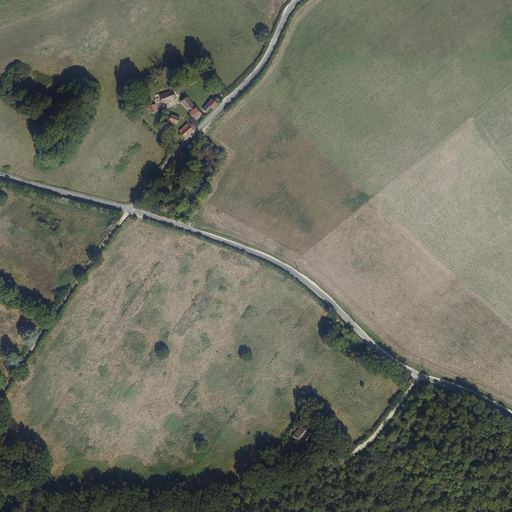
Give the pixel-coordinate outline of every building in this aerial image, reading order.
[(177,104),(174,96),(160,100),(163,108),(177,104)] [(196,110),(187,99),(182,103),(195,119),(202,113),(198,108),(196,110)] [(214,110),(218,105),(212,99),(202,109),(207,113),(212,108),(214,110)] [(157,111),(154,103),(148,105),(150,114),(157,111)] [(180,125),(182,118),(168,114),(166,121),(180,125)] [(185,138),(196,128),(192,124),(189,127),(185,123),(178,130),(185,138)] [(191,174),(199,165),(193,160),(185,169),(191,174)] [(193,176),(201,167),(199,165),(191,174),(193,176)] [(321,425),(313,418),(307,425),(310,428),(309,429),(314,433),(321,425)] [(313,435),(302,426),(294,435),(304,444),(313,435)]
